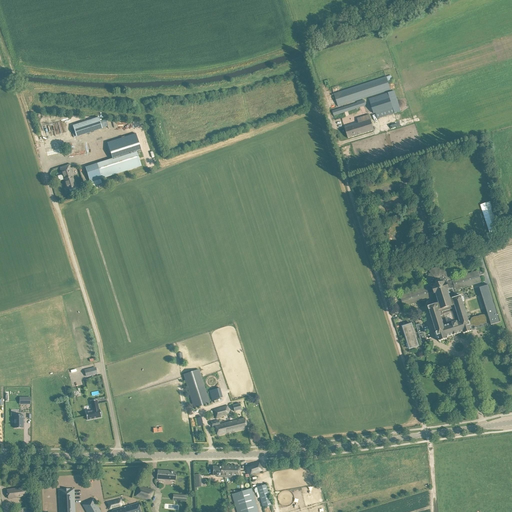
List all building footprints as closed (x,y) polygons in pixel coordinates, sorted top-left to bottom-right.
[(386,76),(332,94),(332,95),(333,97),(335,96),(338,106),(390,89),(386,76)] [(369,99),(374,113),(375,113),(377,119),(401,111),(394,91),(369,99)] [(332,112),(333,112),(334,115),(365,105),(363,100),(357,102),(357,103),(332,111),(333,111),(332,112)] [(345,128),(348,138),(374,130),(369,114),(357,118),(359,123),(345,128)] [(100,117),(73,124),(76,136),(103,129),(100,117)] [(334,120),(336,129),(343,127),(341,118),(334,120)] [(141,149),(136,134),(132,135),(107,143),(112,159),(137,151),(136,151),(141,149)] [(137,151),(112,159),(85,168),(90,182),(141,166),(137,151)] [(60,168),(67,189),(76,187),(69,165),(60,168)] [(497,231),(489,202),(479,204),(487,234),(497,231)] [(488,320),(490,319),(492,325),(501,322),(489,285),(480,288),(488,315),(487,315),(486,316),(485,316),(482,316),(481,316),(480,316),(477,317),(476,317),(475,318),(474,318),(473,319),(472,320),(471,321),(470,322),(469,322),(461,296),(458,297),(457,295),(455,290),(482,282),(480,276),(483,274),(482,269),(478,270),(452,278),(450,274),(446,271),(441,270),(441,268),(439,267),(437,267),(435,268),(434,268),(432,269),(430,270),(429,271),(430,273),(427,277),(426,282),(426,287),(400,295),(403,307),(429,298),(431,304),(433,303),(434,305),(428,307),(436,332),(434,332),(436,338),(438,337),(439,341),(448,339),(447,337),(463,332),(463,334),(472,331),(470,325),(471,325),(473,324),(474,324),(475,324),(476,324),(478,324),(479,324),(480,324),(481,324),(483,323),(484,323),(485,322),(486,322),(487,321),(488,320)] [(402,326),(409,349),(418,346),(411,324),(402,326)] [(96,368),(85,371),(86,376),(97,373),(96,368)] [(183,375),(194,408),(209,403),(199,370),(183,375)] [(86,412),(87,420),(101,417),(101,415),(102,415),(101,412),(100,412),(100,409),(99,410),(97,400),(90,401),(92,411),(86,412)] [(222,416),(226,414),(230,413),(227,406),(218,408),(213,410),(216,418),(222,416)] [(24,415),(15,415),(15,428),(24,428),(24,415)] [(245,418),(220,424),(219,420),(211,422),(212,427),(215,426),(217,435),(247,427),(245,418)] [(248,474),(249,477),(263,473),(259,462),(245,465),(247,473),(248,474)] [(224,475),(224,466),(221,466),(221,467),(213,466),(213,475),(220,475),(220,477),(221,477),(221,475),(224,475)] [(240,466),(224,466),(224,475),(240,475),(240,466)] [(157,479),(171,480),(176,480),(176,472),(157,470),(157,479)] [(257,487),(263,508),(272,505),(266,484),(257,487)] [(135,496),(151,500),(154,490),(138,486),(135,496)] [(7,490),(8,499),(28,496),(26,487),(7,490)] [(232,494),(237,511),(258,511),(251,488),(232,494)] [(59,490),(59,501),(61,501),(62,505),(60,505),(59,511),(74,511),(74,504),(72,504),(72,490),(68,490),(68,491),(65,491),(64,490),(59,490)] [(100,511),(93,499),(93,500),(83,505),(86,511),(100,511)] [(121,506),(122,504),(121,499),(107,502),(109,510),(120,507),(121,506)]
